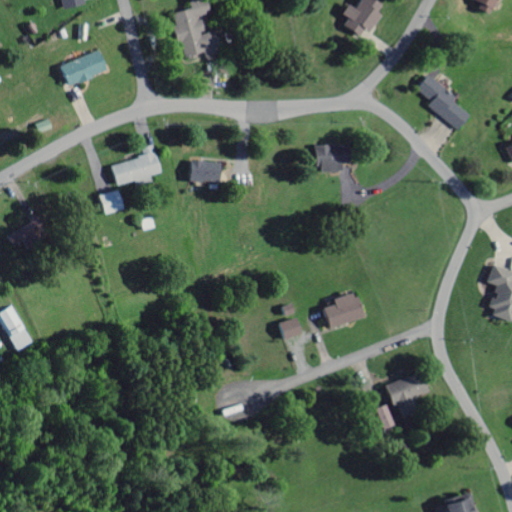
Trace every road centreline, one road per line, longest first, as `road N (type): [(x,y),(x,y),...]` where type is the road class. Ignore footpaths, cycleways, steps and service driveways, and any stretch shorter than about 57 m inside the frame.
road 1 (residential): [(359,94),(417,142),(470,203),(471,223),(443,296),(440,347),(511,499)]
road 2 (residential): [(0,181),(135,112),(329,106),(359,94)]
road 3 (residential): [(438,329),(253,396)]
